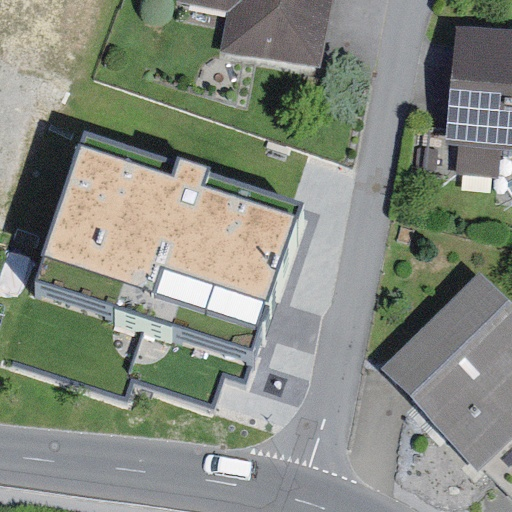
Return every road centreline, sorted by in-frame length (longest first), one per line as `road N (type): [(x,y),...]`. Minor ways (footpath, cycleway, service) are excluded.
road 1 (residential): [(297,499),(408,0)]
road 2 (tertiary): [(0,458),(297,499)]
